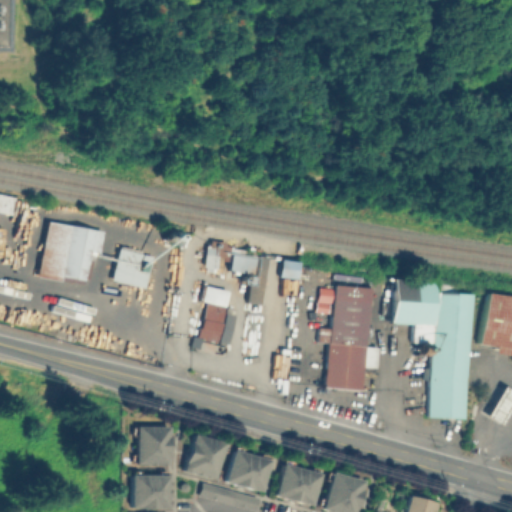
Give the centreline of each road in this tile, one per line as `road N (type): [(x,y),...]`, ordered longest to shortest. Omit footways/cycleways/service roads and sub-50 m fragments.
road 1 (secondary): [(156,387),(511,486)]
road 2 (secondary): [(0,343),(117,376)]
